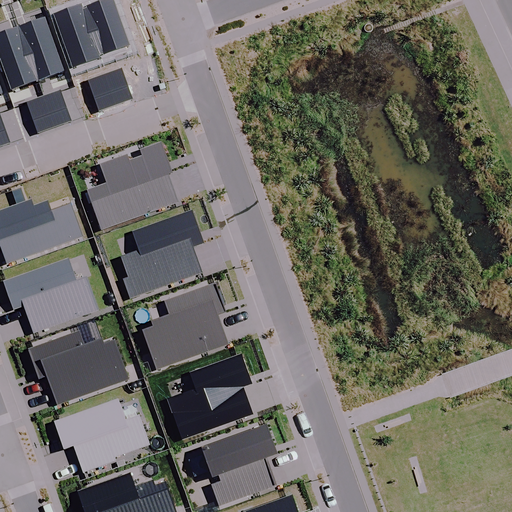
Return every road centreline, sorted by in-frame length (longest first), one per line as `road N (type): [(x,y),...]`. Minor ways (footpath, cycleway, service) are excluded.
road 1 (residential): [(202,91),(353,511)]
road 2 (residential): [(0,166),(202,91)]
